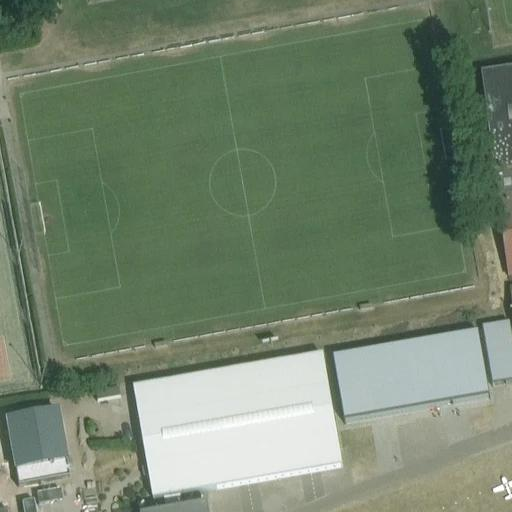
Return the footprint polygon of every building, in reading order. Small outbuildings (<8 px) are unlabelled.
[(499,209),(511,207),(511,71),(482,76),(499,209)] [(511,281),(511,207),(499,209),(509,282),(511,281)] [(511,342),(509,325),(482,330),(492,388),(511,384),(511,342)] [(479,333),(334,359),(345,424),(491,398),(479,333)] [(342,469),(323,358),(134,391),(153,502),(342,469)] [(57,412),(5,421),(17,488),(69,479),(57,412)] [(18,511),(15,482),(0,483),(0,511),(18,511)] [(61,501),(60,492),(34,496),(36,505),(61,501)]
